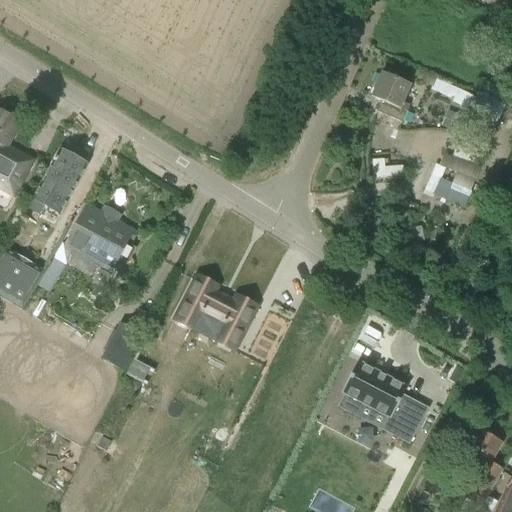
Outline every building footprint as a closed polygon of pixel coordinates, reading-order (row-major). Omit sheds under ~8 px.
[(410,86),(381,73),(370,98),(379,102),(375,112),(401,124),(409,106),(402,104),(410,86)] [(459,90),(435,80),(430,92),(453,102),(452,104),(469,112),(462,127),(480,135),(498,98),(479,88),(476,95),(469,91),(467,94),(459,90)] [(0,188),(13,196),(31,162),(5,148),(18,122),(0,112),(0,188)] [(480,158),(456,149),(451,159),(476,169),(480,158)] [(86,165),(61,152),(29,209),(60,227),(64,220),(66,220),(87,181),(80,177),(86,165)] [(403,180),(403,168),(386,168),(386,160),(369,160),(370,181),(403,180)] [(100,221),(84,212),(59,259),(90,276),(96,265),(111,273),(115,265),(124,269),(132,255),(123,250),(130,237),(114,228),(117,221),(104,214),(100,221)] [(2,257),(0,260),(0,297),(20,310),(39,279),(2,257)] [(53,287),(65,267),(52,260),(41,280),(53,287)] [(196,276),(173,322),(190,331),(196,320),(222,334),(217,344),(234,353),(257,308),(236,297),(233,302),(215,293),(218,288),(196,276)] [(105,361),(124,371),(143,335),(123,325),(105,361)] [(337,414),(332,425),(347,433),(353,421),(382,437),(397,406),(349,381),(333,411),(337,414)] [(459,510),(462,511),(477,511),(501,471),(489,465),(501,444),(480,432),(463,461),(481,471),(459,510)] [(511,511),(511,480),(506,489),(511,493),(498,511),(511,511)]
